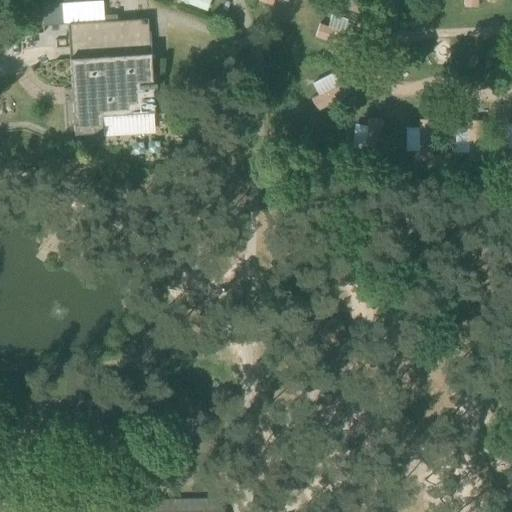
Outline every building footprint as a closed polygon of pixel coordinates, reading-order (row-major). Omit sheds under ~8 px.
[(85,0),(79,0),(79,19),(104,19),(104,0),(85,0)] [(182,0),(209,9),(211,0),(182,0)] [(326,24),(319,22),(314,35),(344,45),(352,20),(330,12),(326,24)] [(102,127),(102,116),(154,113),(148,17),(67,23),(75,131),(94,131),(94,128),(102,127)] [(335,71),(311,81),(316,93),(340,83),(335,71)] [(419,119),(419,137),(433,136),(432,118),(419,119)] [(130,154),(160,156),(162,140),(132,137),(130,154)] [(345,341),(342,318),(296,324),(299,347),(345,341)] [(174,420),(176,473),(191,473),(190,419),(174,420)] [(222,511),(222,499),(125,499),(125,511),(222,511)]
